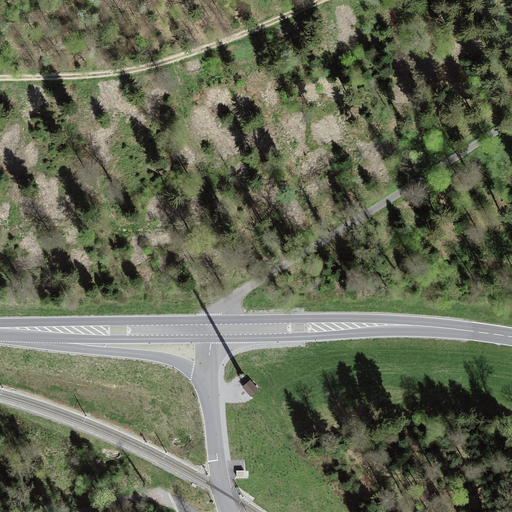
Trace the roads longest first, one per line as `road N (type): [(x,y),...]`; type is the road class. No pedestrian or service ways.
road 1 (unclassified): [(213,319),(236,295),(511,120)]
road 2 (track): [(0,79),(140,70),(319,0)]
road 3 (secondary): [(211,338),(488,332)]
road 4 (secondary): [(488,332),(346,316),(213,319)]
road 5 (secondary): [(213,319),(0,325)]
road 6 (tertiary): [(20,336),(160,356),(207,383)]
road 7 (secondary): [(20,336),(211,338)]
road 8 (track): [(48,511),(145,493),(179,503),(183,511)]
road 9 (tertiary): [(229,511),(207,383)]
